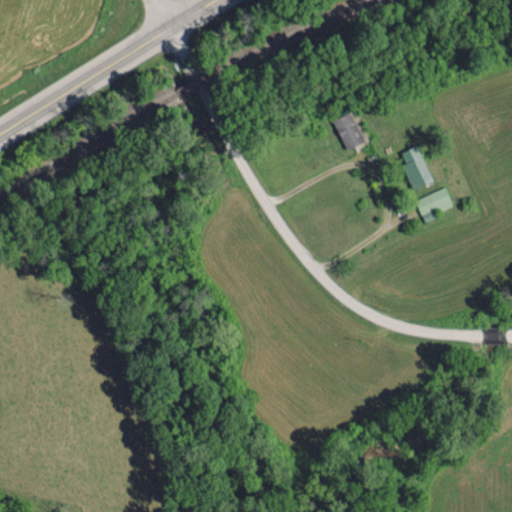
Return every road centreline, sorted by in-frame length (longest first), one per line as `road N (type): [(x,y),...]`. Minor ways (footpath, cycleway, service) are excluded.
road 1 (residential): [(481,335),(396,325),(347,306),(305,270),(233,160),(163,28)]
road 2 (primary): [(0,131),(208,0)]
